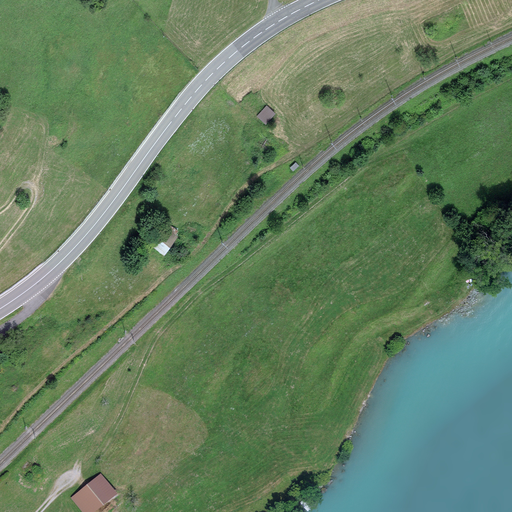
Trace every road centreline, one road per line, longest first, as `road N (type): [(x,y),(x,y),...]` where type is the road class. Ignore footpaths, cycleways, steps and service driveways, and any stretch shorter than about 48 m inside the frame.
road 1 (track): [(511,24),(425,67),(255,177),(200,246),(46,379),(0,431)]
road 2 (track): [(39,511),(102,450),(152,346),(199,293),(376,155),(511,77)]
road 3 (primary): [(0,308),(84,236),(212,73),(317,0)]
